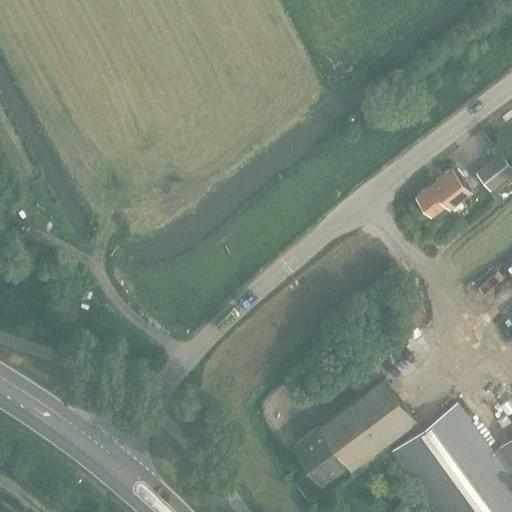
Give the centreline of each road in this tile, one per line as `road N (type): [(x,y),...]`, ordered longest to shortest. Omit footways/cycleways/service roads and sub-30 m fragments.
road 1 (tertiary): [(145,406),(251,297),(511,86)]
road 2 (secondary): [(102,458),(0,384)]
